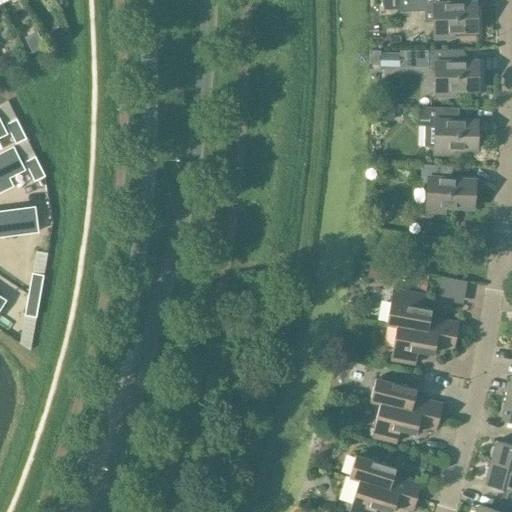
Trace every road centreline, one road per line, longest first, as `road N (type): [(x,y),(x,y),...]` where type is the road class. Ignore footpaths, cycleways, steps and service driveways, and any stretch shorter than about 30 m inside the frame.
road 1 (secondary): [(97,511),(176,249),(201,108),(203,0)]
road 2 (secondary): [(130,0),(134,175),(109,366),(60,511)]
road 3 (residential): [(500,267),(510,0)]
road 4 (residential): [(444,511),(495,343),(500,267)]
